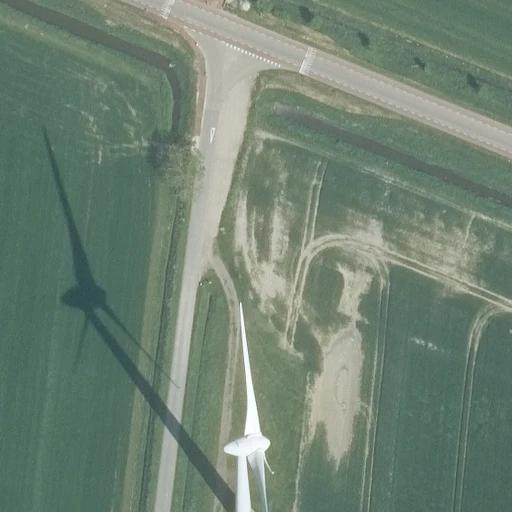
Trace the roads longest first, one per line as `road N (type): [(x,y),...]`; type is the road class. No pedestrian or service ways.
road 1 (unclassified): [(164,511),(222,31)]
road 2 (secondary): [(511,149),(222,31)]
